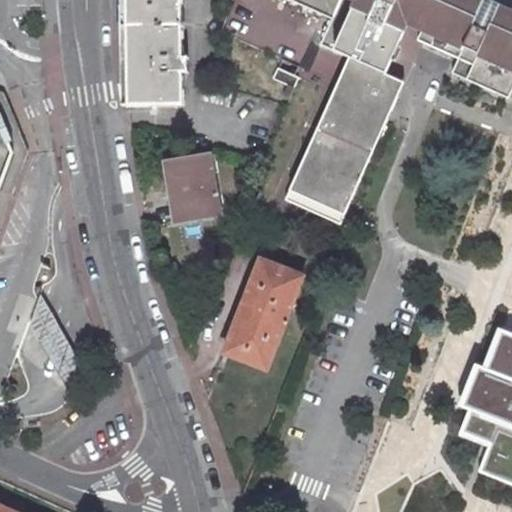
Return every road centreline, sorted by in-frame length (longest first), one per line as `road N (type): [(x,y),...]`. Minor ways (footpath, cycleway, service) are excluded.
road 1 (residential): [(167,402),(132,304),(101,155),(86,0)]
road 2 (residential): [(167,402),(152,450),(134,466),(108,481),(68,485)]
